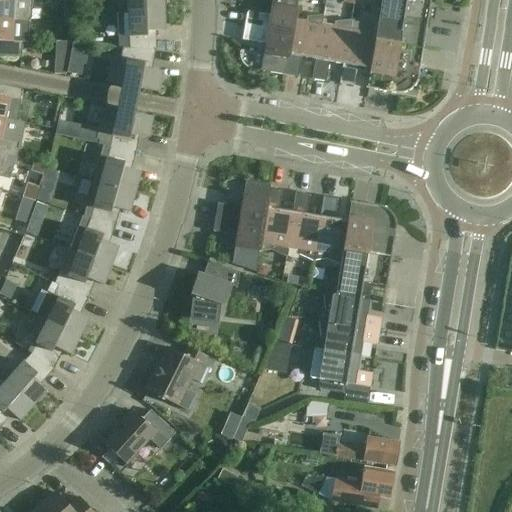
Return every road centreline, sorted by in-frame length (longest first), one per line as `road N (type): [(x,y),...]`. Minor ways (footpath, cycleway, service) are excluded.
road 1 (residential): [(0,477),(64,422),(117,351),(154,270),(196,111)]
road 2 (secondary): [(425,511),(474,215)]
road 3 (residential): [(432,153),(196,111)]
